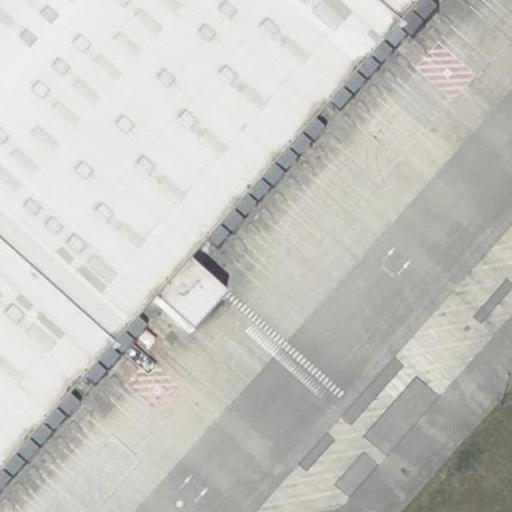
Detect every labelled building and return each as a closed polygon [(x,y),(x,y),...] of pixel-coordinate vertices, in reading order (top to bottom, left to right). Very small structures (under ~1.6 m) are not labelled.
[(0,0),(0,469),(67,394),(82,376),(134,318),(151,299),(190,333),(224,293),(187,259),(205,239),(312,119),(328,101),(417,0),(0,0)] [(430,4),(425,0),(417,0),(328,101),(337,109),(430,4)] [(214,248),(321,127),(312,119),(205,239),(214,248)] [(144,326),(134,318),(82,376),(92,385),(144,326)] [(0,487),(76,402),(67,394),(0,469),(0,487)]
